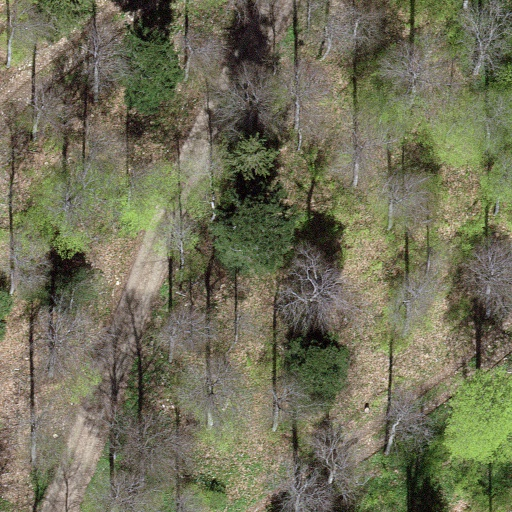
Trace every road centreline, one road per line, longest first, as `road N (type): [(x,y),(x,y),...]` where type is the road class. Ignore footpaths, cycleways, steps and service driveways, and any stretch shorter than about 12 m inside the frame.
road 1 (track): [(283,0),(246,54),(176,200),(61,511)]
road 2 (track): [(511,329),(273,511)]
road 3 (track): [(144,0),(0,106)]
